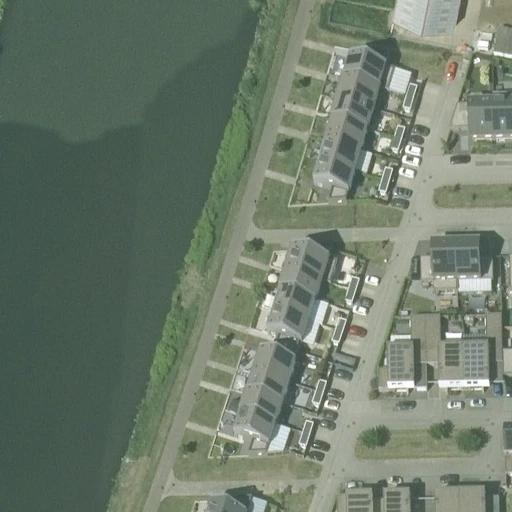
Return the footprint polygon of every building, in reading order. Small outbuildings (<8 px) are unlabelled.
[(397,0),(394,17),(453,30),(459,0),(397,0)] [(344,81),(380,92),(390,95),(390,94),(389,94),(396,73),(386,70),(389,61),(390,59),(373,56),(370,65),(352,60),(351,62),(352,62),(346,81),(344,81)] [(374,113),(380,92),(344,81),(344,82),(346,83),(340,103),(374,113)] [(407,100),(414,102),(418,91),(410,88),(407,100)] [(511,97),(493,98),(494,144),(511,143),(511,97)] [(470,144),(494,144),(493,98),(492,98),(492,107),(457,108),(450,132),(450,133),(470,132),(470,144)] [(414,102),(407,100),(403,111),(411,114),(414,102)] [(332,123),(370,134),(370,133),(368,133),(374,113),(340,103),(334,123),(332,122),(332,123)] [(328,144),(362,154),(368,134),(369,135),(370,134),(332,123),(332,124),(334,124),(328,144)] [(398,130),(394,141),(402,143),(406,132),(398,130)] [(399,155),(402,143),(394,141),(391,153),(399,155)] [(362,154),(328,144),(322,165),(356,175),(362,154)] [(333,192),(329,205),(329,206),(347,205),(349,197),(350,197),(351,195),(350,195),(356,175),(322,165),(316,185),(315,185),(314,186),(333,192)] [(382,183),(390,185),(393,173),(386,171),(382,183)] [(390,185),(382,183),(379,194),(386,197),(390,185)] [(434,295),(458,294),(457,285),(457,248),(433,249),(433,261),(421,261),(421,285),(434,285),(434,295)] [(457,248),(457,285),(494,284),(493,260),(481,260),(480,248),(457,248)] [(295,253),(288,273),(331,287),(331,286),(337,266),(338,266),(338,265),(329,262),(333,251),(314,252),(313,257),(294,251),(293,252),(295,253)] [(331,288),(331,287),(288,273),(282,293),(280,292),(280,293),(315,304),(321,284),(331,288)] [(349,292),(356,295),(360,283),(352,281),(349,292)] [(356,295),(349,292),(345,304),(353,306),(356,295)] [(309,325),(315,304),(280,293),(280,294),(282,294),(275,314),(309,325)] [(276,348),(297,355),(300,346),(303,347),(303,345),(302,345),(309,325),(275,314),(269,334),(268,334),(268,336),(279,339),(276,348)] [(490,367),(503,367),(503,354),(502,319),(486,319),(487,351),(464,351),(465,392),(490,391),(490,367)] [(464,332),(465,350),(487,349),(485,319),(466,320),(467,332),(464,332)] [(465,392),(464,351),(441,352),(441,320),(426,321),(427,368),(439,368),(440,392),(465,392)] [(426,321),(411,321),(412,353),(388,353),(389,374),(379,374),(379,394),(427,393),(427,368),(426,321)] [(336,334),(343,336),(347,325),(339,322),(336,334)] [(340,347),(343,336),(336,334),(332,345),(340,347)] [(297,355),(276,348),(273,358),(262,354),(261,356),(262,356),(256,376),(289,387),(295,367),(296,367),(297,365),(294,365),(297,355)] [(503,367),(503,379),(511,378),(511,354),(503,354),(503,367)] [(248,395),(247,396),(285,408),(285,407),(283,407),(289,387),(256,376),(249,396),(248,395)] [(320,383),(316,395),(324,397),(327,386),(320,383)] [(324,397),(316,395),(312,406),(320,409),(324,397)] [(284,409),(285,408),(247,396),(247,397),(249,397),(243,417),(241,416),(241,417),(278,428),(276,427),(282,408),(284,409)] [(278,428),(241,417),(242,418),(236,437),(235,437),(235,439),(253,444),(249,457),(249,458),(267,457),(270,450),(271,448),(270,448),(276,429),(278,429),(278,428)] [(303,436),(310,439),(314,427),(306,425),(303,436)] [(310,439),(303,436),(299,448),(307,450),(310,439)] [(486,511),(486,497),(461,498),(461,511),(486,511)] [(461,511),(461,498),(436,498),(436,511),(461,511)] [(385,504),(385,511),(411,511),(411,499),(385,499),(385,504)] [(385,511),(385,504),(373,504),(373,500),(337,500),(337,501),(337,511),(385,511)] [(211,511),(249,511),(250,511),(253,503),(253,502),(235,503),(231,511),(229,511),(212,506),(212,508),(213,508),(211,511)]
